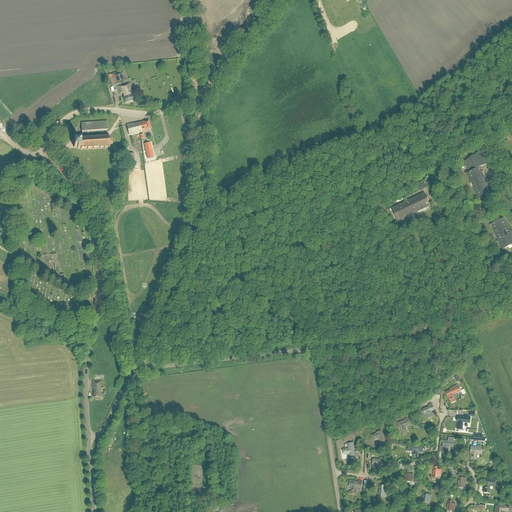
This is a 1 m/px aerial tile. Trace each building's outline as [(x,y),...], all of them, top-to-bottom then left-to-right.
[(108,75),(112,85),(127,80),(124,70),(108,75)] [(134,101),(129,84),(118,87),(120,94),(123,93),(124,97),(123,98),(125,104),(134,101)] [(109,147),(112,144),(112,140),(108,137),(107,137),(106,133),(107,133),(107,121),(81,123),(82,134),(83,135),(83,136),(83,138),(81,139),(81,140),(74,140),(74,148),(81,148),(81,149),(83,149),(109,147)] [(137,124),(139,133),(146,131),(145,130),(150,129),(148,121),(137,124)] [(126,125),(129,135),(139,133),(137,124),(133,125),(133,123),(126,125)] [(467,174),(471,182),(470,183),(470,184),(471,185),(471,186),(472,186),(472,187),(473,187),(479,199),(492,193),(487,184),(489,183),(483,171),(482,172),(480,168),(467,174)] [(418,186),(418,187),(420,191),(423,189),(433,184),(431,180),(418,186)] [(425,194),(391,209),(397,222),(416,213),(416,215),(429,208),(429,207),(430,206),(425,195),(425,194)] [(511,236),(511,235),(510,232),(503,218),(491,224),(503,250),(508,247),(509,249),(511,247),(511,236)] [(94,398),(100,398),(101,382),(93,381),(92,388),(94,388),(94,398)] [(448,398),(450,402),(451,404),(456,401),(454,395),(461,392),(461,391),(459,387),(455,388),(454,386),(451,388),(451,389),(445,392),(448,398)] [(422,409),(423,410),(423,412),(425,415),(427,419),(433,417),(431,412),(435,411),(431,403),(428,405),(429,407),(422,409)] [(464,417),(457,416),(457,422),(457,428),(463,428),(463,423),(467,423),(468,415),(465,415),(464,417)] [(399,430),(400,429),(401,429),(403,434),(408,432),(407,427),(410,425),(407,418),(404,419),(405,421),(396,424),(399,430)] [(379,438),(381,442),(387,440),(386,437),(384,438),(381,431),(377,433),(374,435),(376,440),(379,438)] [(443,447),(443,452),(449,453),(449,447),(453,448),(454,440),(451,440),(450,442),(443,441),(443,447)] [(354,455),(353,448),(353,443),(348,444),(349,448),(349,449),(345,449),(346,455),(349,454),(350,458),(355,458),(357,457),(356,454),(354,455)] [(408,452),(412,452),(413,453),(412,457),(418,458),(419,453),(423,453),(423,447),(413,446),(408,446),(408,452)] [(481,455),(482,447),(478,446),(478,448),(471,447),(470,454),(470,459),(476,459),(477,454),(481,455)] [(383,466),(383,458),(380,458),(379,460),(372,459),(372,465),(373,465),(372,471),(378,471),(379,466),(383,466)] [(432,477),(441,478),(442,470),(436,469),(436,467),(434,467),(432,477)] [(404,481),(412,482),(413,475),(408,474),(409,472),(406,471),(404,481)] [(458,487),(466,488),(467,480),(459,479),(458,487)] [(350,481),(349,487),(351,488),(350,493),(356,494),(357,488),(361,489),(362,481),(359,480),(358,482),(350,481)] [(489,493),(489,491),(489,489),(490,485),(494,486),(495,481),(484,480),(484,485),(485,485),(484,488),(484,490),(484,493),(489,493)] [(378,497),(387,498),(387,490),(383,489),(383,485),(380,485),(378,497)] [(422,502),(430,503),(432,495),(423,494),(422,502)] [(455,511),(456,504),(452,504),(452,501),(448,501),(446,511),(455,511)]
